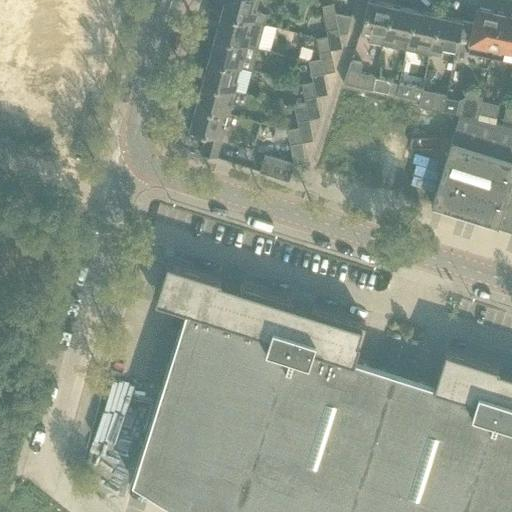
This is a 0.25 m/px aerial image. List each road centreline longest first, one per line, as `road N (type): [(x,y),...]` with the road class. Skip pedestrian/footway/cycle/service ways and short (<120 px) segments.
road 1 (unclassified): [(89,511),(43,475),(128,183),(143,159)]
road 2 (tertiary): [(511,281),(162,174),(143,159)]
road 3 (tertiary): [(143,159),(135,141),(166,14)]
